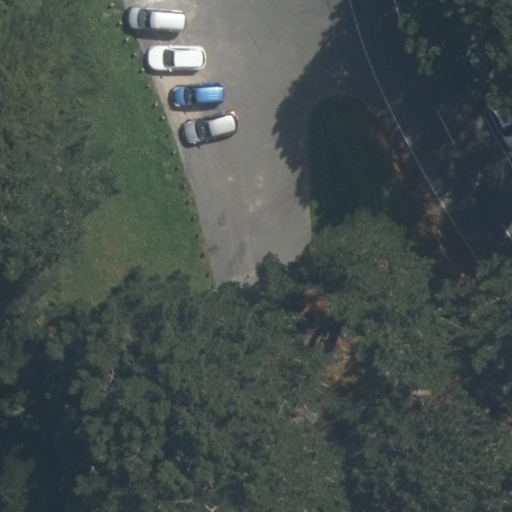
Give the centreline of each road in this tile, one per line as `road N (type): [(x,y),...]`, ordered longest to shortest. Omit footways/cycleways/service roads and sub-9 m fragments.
road 1 (track): [(347,511),(234,0)]
road 2 (residential): [(511,234),(441,93),(408,0)]
